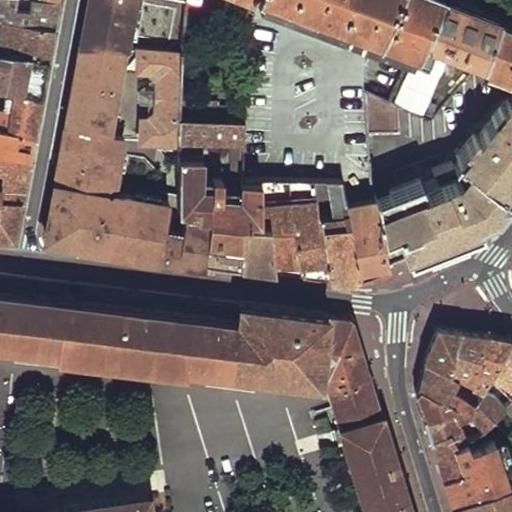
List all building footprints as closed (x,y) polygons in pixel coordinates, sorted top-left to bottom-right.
[(0,0),(0,19),(3,20),(52,33),(54,20),(58,1),(44,0),(0,0)] [(88,0),(81,37),(130,44),(131,36),(137,0),(88,0)] [(138,37),(143,0),(137,0),(131,36),(138,37)] [(294,0),(273,0),(374,38),(377,31),(294,0)] [(294,0),(377,31),(389,0),(294,0)] [(389,0),(377,31),(414,45),(433,0),(389,0)] [(411,52),(409,57),(432,65),(439,50),(477,64),(499,9),(475,0),(433,0),(414,45),(411,52)] [(239,9),(234,19),(235,36),(246,37),(247,13),(247,12),(239,9)] [(475,132),(459,155),(460,160),(454,169),(458,180),(424,190),(419,178),(374,197),(382,231),(397,225),(409,254),(410,258),(442,246),(465,237),(464,232),(480,226),(478,221),(496,215),(511,197),(506,194),(511,186),(511,13),(499,9),(477,64),(477,65),(481,67),(484,62),(507,72),(509,67),(511,67),(511,98),(508,99),(479,135),(475,132)] [(52,33),(3,20),(2,53),(47,60),(49,48),(52,33)] [(377,31),(374,38),(411,52),(414,45),(377,31)] [(135,123),(129,123),(127,144),(179,151),(180,138),(181,116),(181,100),(181,51),(130,44),(81,37),(62,140),(58,162),(54,184),(49,214),(44,238),(97,248),(130,254),(139,256),(160,259),(195,264),(204,266),(211,241),(210,221),(195,219),(183,218),(182,231),(164,229),(167,202),(160,201),(132,196),(113,193),(116,171),(118,155),(101,153),(104,134),(113,72),(143,70),(151,78),(145,116),(135,123)] [(2,53),(0,53),(0,87),(40,97),(43,79),(47,60),(2,53)] [(0,87),(0,129),(33,136),(37,114),(40,97),(0,87)] [(367,88),(369,131),(400,130),(400,103),(389,98),(367,88)] [(220,101),(181,100),(181,116),(244,116),(245,106),(220,106),(220,101)] [(181,116),(180,138),(244,140),(244,116),(181,116)] [(0,129),(0,155),(28,160),(31,146),(33,136),(0,129)] [(121,137),(104,134),(101,153),(118,155),(121,137)] [(233,148),(231,178),(239,179),(239,177),(242,177),(243,149),(233,148)] [(179,151),(176,210),(196,211),(195,219),(210,221),(211,241),(204,266),(227,269),(239,270),(243,246),(241,223),(241,217),(253,217),(254,209),(254,196),(255,178),(242,177),(239,177),(239,179),(237,195),(210,194),(210,185),(200,185),(201,152),(179,151)] [(0,198),(21,202),(25,178),(28,160),(0,155),(0,198)] [(123,172),(125,156),(118,155),(116,171),(123,172)] [(372,177),(337,178),(362,277),(381,269),(389,266),(382,231),(374,197),(372,177)] [(255,178),(254,196),(311,184),(310,178),(255,178)] [(337,178),(310,178),(311,184),(311,192),(312,191),(327,188),(335,214),(319,218),(334,281),(347,282),(362,277),(337,178)] [(162,193),(133,189),(132,196),(160,201),(162,193)] [(253,217),(253,224),(261,225),(272,267),(290,268),(296,268),(301,267),(305,265),(304,278),(307,278),(321,280),(334,281),(319,218),(312,191),(311,192),(306,193),(304,197),(254,209),(253,217)] [(0,239),(6,240),(10,241),(15,233),(18,217),(21,202),(0,198),(0,239)] [(243,246),(239,270),(261,273),(274,274),(272,267),(261,225),(253,224),(241,223),(243,246)] [(0,511),(148,511),(146,498),(48,511),(0,511),(0,344),(61,351),(61,357),(162,369),(184,372),(184,365),(291,380),(331,385),(331,387),(345,432),(368,511),(414,511),(413,508),(384,407),(382,408),(372,376),(358,326),(355,319),(352,316),(343,314),(342,314),(240,302),(238,322),(0,293),(0,511)] [(430,343),(424,359),(451,372),(462,329),(451,327),(443,325),(438,327),(435,331),(430,343)] [(474,331),(462,329),(451,372),(458,375),(471,380),(489,333),(474,331)] [(511,337),(499,335),(489,333),(471,380),(480,384),(511,339),(511,337)] [(511,339),(480,384),(484,386),(490,389),(494,381),(511,396),(511,394),(511,339)] [(471,411),(481,425),(488,418),(502,405),(490,389),(484,386),(473,403),(451,385),(458,375),(451,372),(424,359),(420,376),(418,386),(420,386),(449,402),(471,411)] [(421,405),(425,417),(449,402),(420,386),(417,391),(421,405)] [(438,466),(440,475),(460,468),(451,443),(465,437),(456,415),(464,412),(476,431),(477,430),(481,425),(471,411),(449,402),(425,417),(423,419),(427,431),(438,466)] [(469,447),(465,437),(451,443),(460,468),(440,475),(446,493),(449,504),(510,483),(494,439),(469,447)] [(511,511),(511,481),(510,483),(449,504),(451,511),(511,511)]
